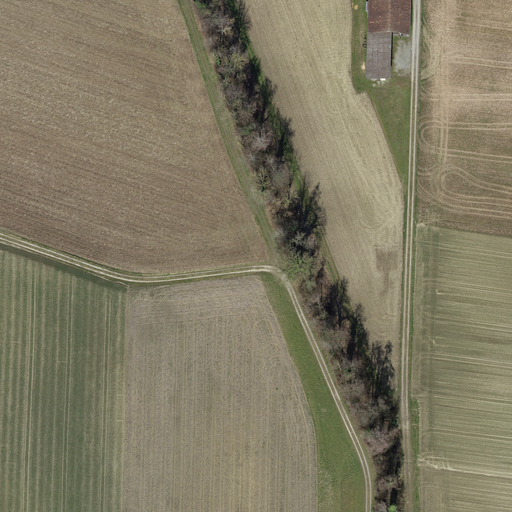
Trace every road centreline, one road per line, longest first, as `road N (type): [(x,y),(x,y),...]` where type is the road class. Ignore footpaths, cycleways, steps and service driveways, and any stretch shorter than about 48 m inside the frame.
road 1 (track): [(423,0),(402,378),(407,511)]
road 2 (track): [(0,237),(123,278),(284,273)]
road 3 (track): [(284,273),(186,0)]
road 4 (track): [(284,273),(355,438),(366,511)]
